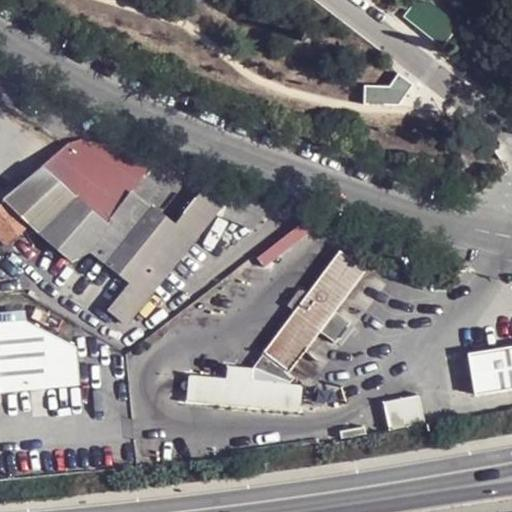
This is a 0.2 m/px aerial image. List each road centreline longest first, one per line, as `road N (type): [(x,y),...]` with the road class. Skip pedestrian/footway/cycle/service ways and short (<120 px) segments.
road 1 (residential): [(511,237),(398,209),(245,156),(0,38)]
road 2 (primary): [(419,491),(276,511)]
